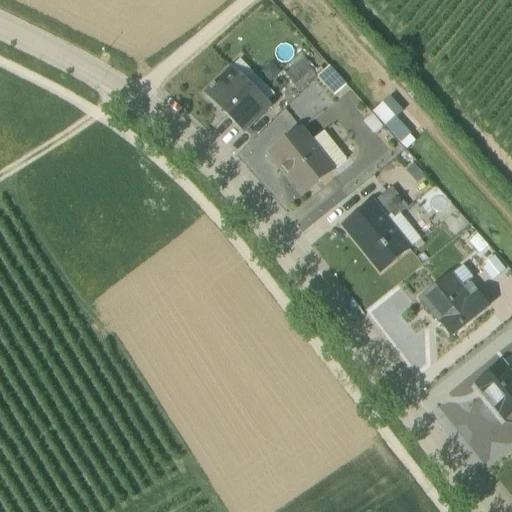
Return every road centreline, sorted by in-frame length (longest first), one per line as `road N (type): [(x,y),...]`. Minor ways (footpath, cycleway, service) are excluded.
road 1 (tertiary): [(487,511),(257,208),(189,138),(132,96)]
road 2 (tertiary): [(132,96),(0,23)]
road 3 (unclassified): [(244,0),(132,96)]
